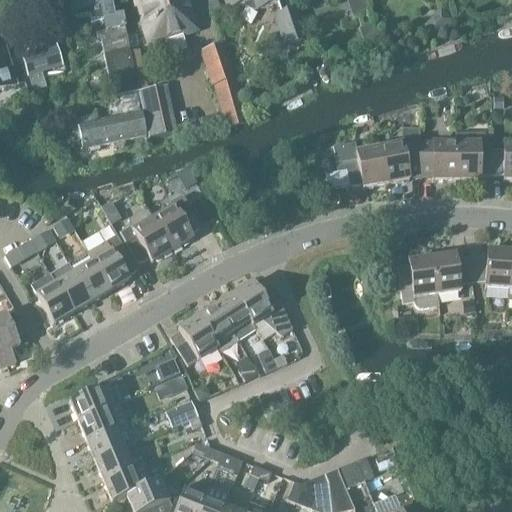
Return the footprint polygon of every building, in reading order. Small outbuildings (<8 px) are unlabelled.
[(111,0),(69,0),(74,22),(90,18),(91,24),(101,22),(104,34),(99,35),(113,100),(138,95),(130,55),(119,5),(112,6),(111,0)] [(132,0),(149,49),(199,35),(188,0),(132,0)] [(223,0),(228,11),(244,6),(244,7),(245,9),(247,10),(248,11),(249,11),(251,12),(253,12),(256,12),(278,5),(276,0),(223,0)] [(345,0),(351,19),(368,13),(363,0),(345,0)] [(283,51),(304,44),(294,10),(272,18),(283,51)] [(0,92),(16,87),(0,34),(0,92)] [(248,126),(235,83),(223,46),(201,53),(199,56),(211,89),(213,89),(225,131),(248,126)] [(54,47),(22,57),(33,94),(46,90),(41,75),(61,69),(54,47)] [(146,93),(139,95),(148,141),(177,135),(167,88),(146,93)] [(501,101),(493,101),(493,111),(501,111),(501,101)] [(83,153),(147,139),(141,115),(78,128),(83,153)] [(490,179),(490,153),(490,147),(486,147),(486,142),(483,142),(483,137),(454,137),(454,147),(454,184),(479,184),(479,179),(490,179)] [(503,184),(511,183),(511,146),(503,147),(503,153),(490,153),(490,179),(503,179),(503,184)] [(336,175),(326,177),(329,193),(361,188),(362,192),(384,188),(377,151),(356,155),(354,147),(332,151),(336,175)] [(418,179),(419,154),(403,155),(402,147),(377,151),(384,188),(409,183),(408,179),(418,179)] [(432,184),(454,184),(454,147),(432,147),(432,153),(419,154),(418,179),(432,179),(432,184)] [(67,151),(58,153),(60,165),(69,163),(67,151)] [(171,211),(152,222),(171,254),(192,242),(189,238),(200,232),(187,209),(185,210),(180,201),(169,207),(171,211)] [(199,204),(190,209),(201,226),(209,221),(199,204)] [(130,230),(119,236),(138,268),(148,262),(151,266),(171,254),(152,222),(148,214),(132,223),(131,225),(130,229),(130,230)] [(59,227),(53,231),(59,242),(73,233),(67,222),(59,227)] [(48,234),(29,244),(36,255),(36,256),(55,245),(48,234)] [(106,245),(86,256),(91,265),(109,295),(129,283),(126,280),(137,274),(123,249),(116,239),(106,245)] [(29,244),(16,253),(22,263),(36,255),(29,244)] [(508,292),(510,255),(487,253),(487,258),(466,261),(469,287),(485,285),(484,291),(508,292)] [(469,287),(466,261),(455,263),(455,258),(431,261),(436,298),(460,295),(459,288),(469,287)] [(437,310),(436,298),(431,261),(408,265),(408,270),(396,271),(400,308),(412,307),(417,313),(437,310)] [(91,265),(73,276),(91,306),(109,295),(91,265)] [(68,267),(49,278),(72,317),(91,306),(73,276),(68,267)] [(49,278),(30,290),(53,328),(72,317),(49,278)] [(252,329),(260,324),(280,341),(292,334),(274,295),(262,302),(252,285),(232,298),(252,329)] [(254,333),(252,329),(232,298),(214,309),(232,336),(237,344),(254,333)] [(473,304),(462,306),(464,317),(475,316),(473,304)] [(237,344),(232,336),(214,309),(197,320),(220,355),(237,344)] [(0,319),(0,356),(6,370),(9,378),(14,376),(11,368),(15,366),(10,353),(19,349),(6,317),(0,319)] [(217,351),(214,347),(197,320),(177,332),(179,336),(169,342),(187,370),(217,351)] [(268,352),(256,357),(264,376),(276,371),(273,362),(268,352)] [(282,358),(273,362),(276,371),(286,367),(282,358)] [(173,363),(155,371),(161,385),(179,377),(173,363)] [(251,367),(237,376),(244,386),(257,377),(251,367)] [(181,381),(172,385),(175,393),(184,390),(181,381)] [(77,425),(119,407),(110,386),(99,391),(69,404),(77,425)] [(205,388),(193,393),(198,405),(210,400),(205,388)] [(116,432),(128,427),(124,417),(123,417),(119,407),(77,425),(86,445),(116,432)] [(188,425),(197,421),(193,412),(185,416),(188,425)] [(197,421),(188,425),(181,428),(185,437),(201,430),(197,421)] [(129,426),(128,427),(116,432),(86,445),(94,465),(124,452),(121,443),(134,438),(129,426)] [(201,459),(204,450),(198,447),(195,447),(192,455),(201,459)] [(209,462),(213,453),(209,452),(204,450),(201,459),(209,462)] [(103,485),(143,467),(144,467),(139,455),(128,460),(124,452),(94,465),(103,485)] [(218,466),(222,457),(213,453),(209,462),(218,466)] [(222,457),(218,466),(227,469),(230,460),(222,457)] [(356,465),(360,474),(369,470),(365,462),(356,465)] [(364,484),(360,474),(356,465),(337,473),(345,492),(364,484)] [(141,491),(151,486),(143,467),(103,485),(111,506),(126,500),(125,498),(141,492),(141,491)] [(258,482),(262,473),(253,469),(249,478),(258,482)] [(262,473),(258,482),(267,486),(270,477),(262,473)] [(337,473),(323,478),(328,489),(331,511),(353,511),(345,492),(337,473)] [(249,478),(245,490),(253,494),(258,482),(249,478)] [(330,511),(327,487),(323,478),(311,483),(317,498),(312,511),(330,511)] [(125,498),(126,500),(131,511),(169,511),(171,510),(160,483),(151,486),(141,491),(141,492),(125,498)] [(294,506),(308,511),(312,511),(317,498),(311,483),(299,488),(302,497),(297,499),(294,506)] [(293,486),(286,503),(294,506),(297,499),(302,497),(299,488),(293,486)] [(183,492),(175,511),(199,511),(207,492),(193,487),(185,493),(183,492)] [(222,511),(224,509),(228,497),(208,489),(207,492),(199,511),(222,511)] [(412,511),(409,503),(398,508),(399,511),(412,511)]
